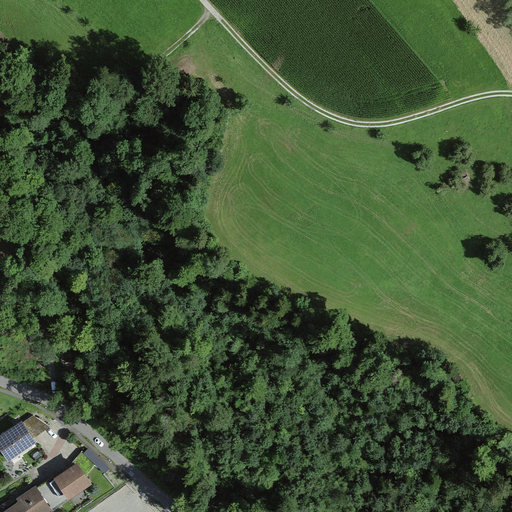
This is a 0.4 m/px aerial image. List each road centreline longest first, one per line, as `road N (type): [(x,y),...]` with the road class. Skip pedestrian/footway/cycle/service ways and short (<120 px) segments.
road 1 (residential): [(511,95),(371,127),(339,121),(281,83),(200,0)]
road 2 (track): [(0,28),(54,67),(126,72),(167,55),(210,11)]
road 3 (unclassified): [(0,381),(59,404),(183,511)]
